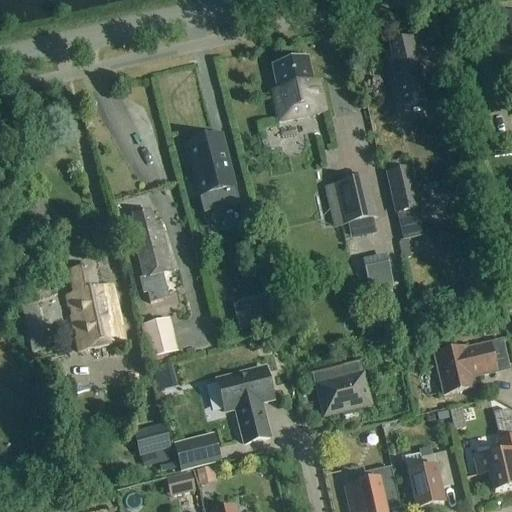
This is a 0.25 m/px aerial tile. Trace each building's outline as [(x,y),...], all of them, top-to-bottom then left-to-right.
[(511,15),(486,21),(498,74),(511,71),(511,15)] [(393,63),(390,64),(400,110),(428,103),(417,57),(414,58),(411,42),(389,47),(393,63)] [(277,94),(272,95),(280,127),(328,116),(321,85),(313,87),(307,62),(272,70),(277,94)] [(219,139),(188,147),(201,197),(198,197),(203,216),(239,207),(235,188),(232,189),(219,139)] [(490,184),(486,164),(473,166),(477,187),(490,184)] [(387,177),(396,217),(402,242),(424,237),(409,172),(387,177)] [(336,188),(345,229),(375,222),(365,182),(336,188)] [(143,281),(139,282),(143,297),(147,296),(150,307),(162,303),(161,299),(167,297),(161,277),(173,274),(160,225),(154,226),(151,213),(132,219),(138,241),(133,242),(143,281)] [(511,275),(511,259),(501,262),(504,277),(511,275)] [(361,268),(367,293),(390,288),(384,263),(361,268)] [(118,327),(120,326),(112,287),(97,290),(92,270),(68,275),(73,297),(67,298),(80,352),(122,343),(118,327)] [(275,298),(250,304),(257,331),(282,324),(275,298)] [(46,345),(37,307),(22,310),(30,349),(46,345)] [(141,329),(149,362),(174,356),(166,323),(141,329)] [(434,354),(432,346),(423,349),(425,356),(434,354)] [(472,381),(496,375),(490,347),(465,352),(465,351),(434,358),(443,398),(474,391),(472,381)] [(360,365),(364,364),(363,363),(309,377),(309,378),(313,377),(323,418),(326,420),(343,415),(344,418),(357,415),(356,412),(371,408),(360,365)] [(170,366),(152,371),(158,394),(176,389),(170,366)] [(258,407),(273,403),(265,371),(216,384),(225,415),(235,413),(244,447),(269,441),(262,414),(260,414),(258,407)] [(453,433),(465,431),(461,411),(449,414),(453,433)] [(448,422),(447,414),(436,417),(438,424),(448,422)] [(133,439),(139,460),(170,452),(164,430),(133,439)] [(213,438),(174,448),(180,474),(220,464),(213,438)] [(511,440),(497,444),(500,457),(474,463),(478,479),(490,476),(494,495),(511,491),(511,440)] [(408,477),(416,511),(423,511),(443,507),(438,484),(451,481),(445,455),(420,461),(423,473),(408,477)] [(196,474),(199,489),(216,486),(213,470),(196,474)] [(363,477),(366,486),(346,491),(350,511),(383,511),(383,507),(387,506),(386,498),(396,496),(391,470),(363,477)] [(194,494),(190,476),(179,479),(184,497),(194,494)]
